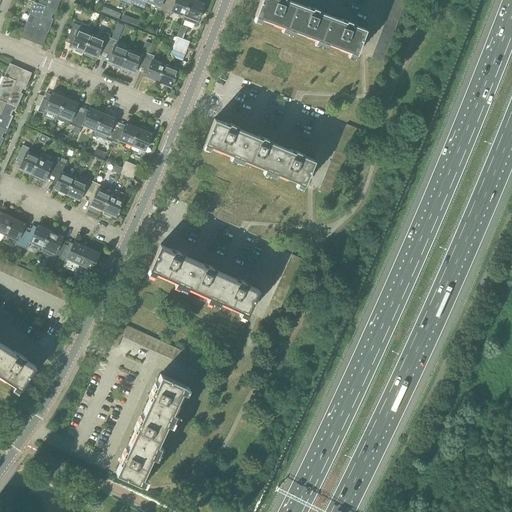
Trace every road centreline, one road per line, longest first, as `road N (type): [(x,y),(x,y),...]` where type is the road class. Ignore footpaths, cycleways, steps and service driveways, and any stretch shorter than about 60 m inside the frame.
road 1 (motorway): [(511,13),(294,511)]
road 2 (motorway): [(337,511),(511,128)]
road 3 (residential): [(30,426),(105,460),(146,372),(78,342)]
road 4 (residential): [(179,118),(0,44)]
road 5 (residential): [(271,280),(136,219)]
road 6 (residential): [(326,150),(189,94)]
road 7 (residential): [(125,243),(0,186)]
